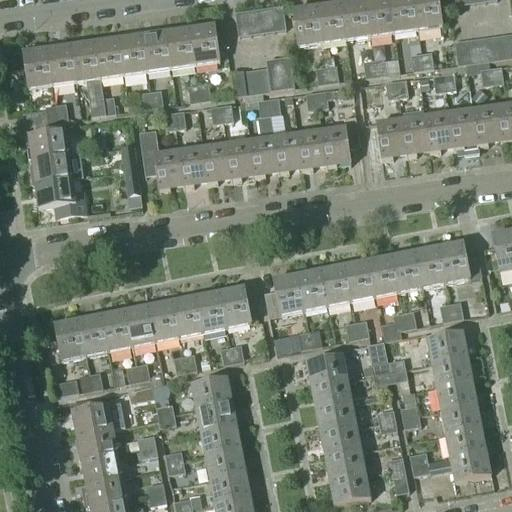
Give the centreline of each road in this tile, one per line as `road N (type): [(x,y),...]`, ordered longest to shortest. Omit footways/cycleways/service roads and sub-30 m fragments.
road 1 (residential): [(0,260),(511,188)]
road 2 (residential): [(34,449),(0,274)]
road 3 (residential): [(0,21),(139,0)]
